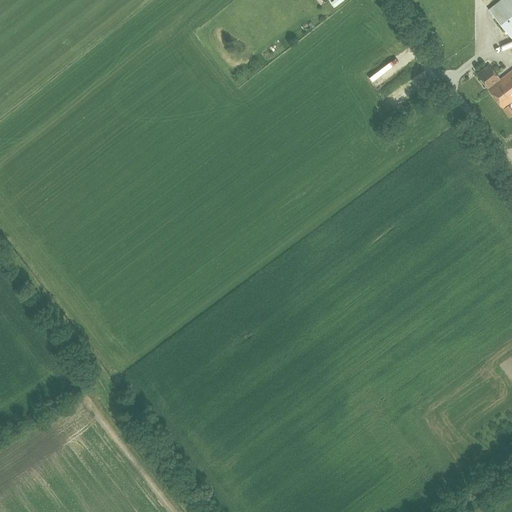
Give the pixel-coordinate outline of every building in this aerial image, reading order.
[(330,0),(336,9),(345,3),(342,0),(330,0)] [(511,0),(500,0),(488,10),(511,39),(511,0)] [(259,19),(249,25),(259,39),(268,33),(259,19)] [(274,31),(260,40),(267,52),(282,44),(274,31)] [(511,70),(501,79),(489,65),(477,74),(503,108),(511,101),(511,70)]
